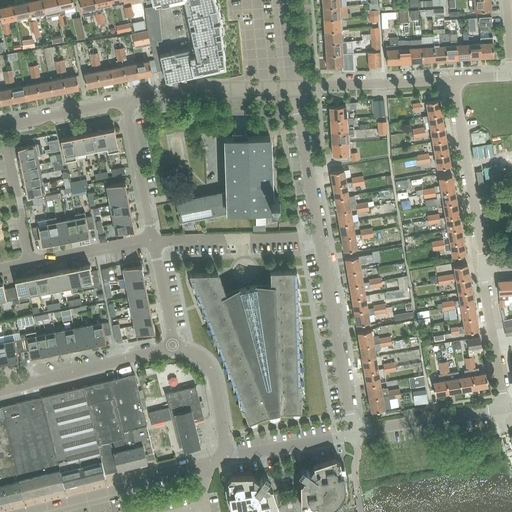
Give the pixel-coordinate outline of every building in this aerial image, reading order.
[(42,0),(33,0),(28,1),(31,15),(30,15),(31,21),(30,22),(31,27),(37,25),(36,20),(35,14),(45,12),(42,0)] [(58,15),(61,15),(60,9),(57,0),(42,0),(45,12),(47,21),(52,20),(51,17),(58,15)] [(64,8),(74,6),(72,0),(57,0),(60,9),(61,15),(58,15),(60,20),(66,19),(65,14),(64,8)] [(94,0),(79,0),(83,16),(95,14),(98,13),(94,0)] [(101,6),(111,4),(109,0),(94,0),(98,13),(95,14),(96,19),(103,17),(101,6)] [(152,0),(154,5),(154,6),(159,5),(180,0),(183,0),(194,47),(159,54),(163,71),(165,81),(171,79),(172,79),(173,79),(174,79),(182,77),(194,74),(194,72),(200,70),(202,69),(202,70),(203,70),(224,65),(218,21),(220,21),(221,23),(213,0),(152,0)] [(469,11),(475,11),(491,10),(489,0),(470,0),(471,5),(469,6),(469,11)] [(16,18),(30,15),(31,15),(28,1),(13,4),(16,18)] [(7,20),(16,18),(13,4),(0,7),(0,15),(1,22),(2,21),(5,34),(10,33),(7,20)] [(147,26),(157,72),(163,71),(159,54),(157,42),(163,41),(159,5),(154,6),(154,5),(151,6),(147,7),(145,7),(147,26)] [(323,19),(340,18),(339,8),(341,8),(341,6),(339,6),(322,7),(323,7),(324,18),(323,18),(323,19)] [(443,8),(433,9),(433,18),(443,17),(443,8)] [(430,11),(406,12),(406,22),(430,21),(430,11)] [(382,28),(388,28),(387,18),(396,18),(395,12),(381,12),(382,28)] [(74,33),(83,31),(80,17),(73,18),(71,18),(74,33)] [(324,31),(340,30),(340,20),(342,20),(342,17),(340,18),(323,19),(324,19),(324,23),(323,23),(323,24),(324,24),(324,30),(324,31)] [(479,27),(491,26),(491,23),(492,23),(491,17),(483,17),(483,18),(478,18),(479,27)] [(130,23),(115,26),(117,33),(131,30),(130,23)] [(37,25),(31,27),(32,32),(30,32),(31,38),(36,38),(34,31),(39,30),(37,25)] [(325,43),(343,42),(343,41),(341,42),(340,32),(343,32),(342,29),(340,30),(324,31),(325,31),(325,42),(324,42),(325,43)] [(434,60),(446,60),(445,42),(445,33),(439,34),(439,42),(433,42),(434,60)] [(457,45),(457,41),(450,41),(450,33),(445,33),(445,42),(446,60),(458,59),(457,45)] [(458,59),(470,58),(469,40),(468,40),(468,34),(463,34),(463,44),(457,45),(458,59)] [(399,63),(397,40),(397,37),(389,38),(389,45),(386,46),(386,49),(387,63),(399,63)] [(480,38),(481,43),(482,57),(494,56),(493,37),(480,38)] [(379,39),(371,40),(372,51),(380,51),(379,39)] [(409,40),(403,40),(403,39),(397,40),(399,63),(411,62),(409,40)] [(421,43),(417,43),(417,39),(409,40),(411,62),(423,61),(421,43)] [(482,57),(481,43),(475,43),(474,40),(469,40),(470,58),(482,57)] [(343,42),(325,43),(326,47),(325,47),(325,48),(326,48),(326,54),(325,54),(325,55),(342,54),(347,53),(346,42),(343,42)] [(423,61),(434,60),(433,42),(427,43),(421,43),(423,61)] [(380,51),(372,51),(367,52),(368,67),(381,66),(380,51)] [(342,59),(353,59),(352,53),(342,54),(325,55),(326,55),(327,66),(326,66),(326,67),(345,66),(345,65),(342,65),(342,59)] [(128,59),(126,59),(122,60),(126,79),(139,76),(136,63),(129,65),(128,59)] [(110,68),(113,81),(126,79),(122,60),(118,61),(116,61),(117,67),(110,68)] [(139,76),(151,74),(152,73),(149,60),(136,63),(139,76)] [(100,84),(113,81),(110,68),(97,71),(100,84)] [(87,87),(100,84),(97,71),(84,74),(87,87)] [(63,78),(65,91),(79,88),(76,75),(63,78)] [(52,93),(65,91),(63,78),(50,81),(52,93)] [(40,96),(52,93),(50,81),(37,83),(40,96)] [(27,99),(40,96),(37,83),(24,86),(27,99)] [(14,101),(27,99),(24,86),(11,88),(14,101)] [(0,102),(0,104),(14,101),(11,88),(0,90),(0,102)] [(371,100),(372,116),(385,115),(384,99),(371,100)] [(428,115),(441,113),(439,100),(426,102),(428,115)] [(345,106),(329,107),(330,112),(329,112),(330,112),(330,118),(329,118),(329,119),(346,118),(346,112),(351,111),(351,110),(356,109),(355,103),(344,104),(345,106)] [(430,128),(444,126),(441,113),(428,115),(428,116),(422,117),(423,123),(429,121),(430,128)] [(330,131),(349,130),(347,130),(347,124),(353,124),(353,118),(349,118),(329,119),(330,119),(331,130),(330,130),(330,131)] [(432,141),(446,139),(444,126),(430,128),(432,141)] [(107,150),(108,154),(109,162),(114,161),(113,153),(119,152),(114,128),(103,130),(107,150)] [(96,152),(107,150),(103,130),(92,132),(96,152)] [(353,130),(349,130),(330,131),(331,131),(331,135),(331,136),(332,142),(331,142),(331,143),(350,142),(350,141),(348,142),(347,135),(349,135),(349,136),(354,136),(353,130)] [(86,154),(96,152),(92,132),(82,134),(86,154)] [(75,156),(86,154),(82,134),(71,137),(75,156)] [(278,203),(278,197),(278,196),(272,197),(270,136),(269,136),(247,136),(246,136),(233,137),(232,137),(225,137),(225,138),(227,191),(176,201),(180,219),(179,219),(179,220),(227,210),(228,211),(272,209),(272,204),(278,203)] [(76,160),(75,156),(71,137),(60,139),(65,162),(76,160)] [(435,154),(448,152),(446,139),(432,141),(435,154)] [(350,142),(331,143),(332,143),(332,154),(332,155),(348,154),(348,142),(350,142)] [(37,155),(39,155),(37,143),(17,147),(20,158),(37,155)] [(437,168),(450,165),(448,152),(435,154),(437,168)] [(39,164),(37,155),(20,158),(18,158),(20,168),(39,164)] [(22,177),(41,174),(39,164),(20,168),(22,177)] [(123,167),(111,170),(112,176),(125,174),(123,167)] [(346,183),(345,178),(343,170),(330,172),(330,173),(331,173),(333,185),(346,183)] [(24,187),(43,183),(41,174),(22,177),(24,187)] [(441,191),(454,189),(452,175),(439,178),(440,185),(433,186),(434,188),(428,189),(430,197),(435,196),(435,192),(441,191)] [(335,198),(335,199),(348,196),(347,188),(352,187),(352,186),(358,185),(357,177),(351,178),(352,182),(346,183),(333,185),(335,198)] [(395,182),(396,190),(408,188),(406,180),(395,182)] [(26,197),(45,193),(49,192),(47,182),(43,183),(24,187),(26,197)] [(108,196),(127,192),(125,182),(106,186),(108,196)] [(443,204),(456,202),(454,189),(441,191),(443,204)] [(110,205),(129,201),(127,192),(108,196),(110,205)] [(335,199),(338,211),(350,209),(356,209),(356,204),(355,201),(349,202),(348,196),(335,199)] [(112,215),(130,211),(129,201),(110,205),(112,215)] [(445,217),(459,215),(456,202),(443,204),(445,217)] [(339,224),(352,222),(350,209),(338,211),(340,224),(339,224)] [(113,224),(132,220),(130,211),(112,215),(113,224)] [(76,218),(79,237),(89,235),(88,229),(94,228),(91,216),(85,217),(85,212),(74,214),(75,218),(76,218)] [(445,217),(439,218),(438,214),(433,215),(434,223),(440,222),(440,224),(446,223),(448,230),(461,228),(459,215),(445,217)] [(61,241),(57,222),(56,216),(46,218),(47,224),(51,243),(61,241)] [(265,231),(265,223),(265,216),(255,216),(255,225),(252,225),(253,231),(265,231)] [(38,226),(32,227),(34,240),(40,239),(41,245),(51,243),(47,224),(46,218),(37,220),(38,226)] [(70,239),(79,237),(76,218),(75,218),(66,220),(70,239)] [(61,241),(70,239),(66,220),(57,222),(61,241)] [(132,220),(113,224),(115,234),(134,230),(132,220)] [(342,237),(355,235),(352,222),(339,224),(339,225),(340,225),(342,237)] [(450,243),(463,241),(461,228),(448,230),(450,243)] [(357,249),(355,241),(355,235),(342,237),(344,250),(343,250),(344,251),(357,249)] [(409,247),(419,247),(419,242),(426,242),(427,237),(410,236),(409,247)] [(450,243),(444,244),(443,240),(437,241),(439,249),(444,248),(445,251),(451,250),(452,256),(465,254),(463,241),(450,243)] [(364,255),(345,259),(346,259),(348,271),(347,272),(359,270),(360,270),(359,264),(366,263),(365,261),(364,255)] [(456,280),(469,277),(467,264),(454,266),(455,274),(443,276),(444,284),(450,283),(450,281),(456,280)] [(78,267),(83,290),(94,288),(100,286),(97,270),(91,271),(89,265),(78,267)] [(124,278),(143,274),(141,265),(122,268),(124,278)] [(72,293),(83,290),(78,267),(68,269),(72,289),(71,289),(72,293)] [(108,268),(101,269),(103,282),(110,280),(108,268)] [(61,291),(71,289),(72,289),(68,269),(57,271),(61,291)] [(297,283),(296,270),(296,269),(270,270),(270,284),(247,285),(226,294),(217,272),(189,273),(191,278),(192,292),(196,291),(198,305),(201,304),(203,318),(206,317),(208,331),(211,330),(213,344),(217,343),(218,357),(222,356),(224,370),(227,369),(229,383),(232,382),(234,396),(237,395),(239,409),(243,407),(248,421),(269,413),(270,415),(271,416),(273,416),(275,416),(276,415),(278,414),(278,413),(279,411),(301,410),(304,395),(301,394),(304,381),(301,380),(303,367),(300,366),(303,353),(300,352),(302,339),(299,338),(302,325),(299,324),(302,311),(298,310),(301,297),(298,296),(301,283),(297,283)] [(347,272),(346,272),(349,285),(361,283),(359,270),(347,272)] [(51,293),(61,291),(57,271),(47,273),(51,293)] [(40,295),(51,293),(47,273),(36,275),(40,295)] [(126,288),(145,284),(143,274),(124,278),(126,288)] [(29,297),(40,295),(36,275),(25,277),(29,297)] [(30,301),(29,297),(25,277),(15,280),(16,286),(10,288),(12,300),(13,304),(30,301)] [(458,293),(471,290),(469,277),(456,280),(458,293)] [(364,289),(375,287),(374,279),(368,280),(369,282),(363,283),(350,285),(352,297),(352,298),(365,296),(364,289)] [(511,279),(498,281),(500,307),(504,306),(504,300),(506,300),(506,293),(511,292),(511,279)] [(12,300),(10,288),(4,289),(3,282),(0,282),(0,303),(7,302),(6,301),(12,300)] [(128,297),(147,293),(145,284),(126,288),(128,297)] [(461,306),(474,303),(471,290),(458,293),(460,300),(453,301),(454,307),(461,306)] [(130,306),(149,303),(147,293),(128,297),(130,306)] [(365,296),(352,298),(355,311),(367,309),(366,301),(370,301),(369,295),(365,296)] [(132,316),(151,312),(149,303),(130,306),(132,316)] [(463,319),(476,316),(474,303),(461,306),(462,313),(457,314),(458,320),(463,319)] [(367,309),(355,311),(357,324),(356,324),(369,322),(368,315),(374,314),(373,308),(367,309)] [(400,319),(414,317),(413,311),(399,313),(400,319)] [(134,325),(153,321),(151,312),(132,316),(134,325)] [(465,332),(478,330),(476,316),(463,319),(464,326),(458,327),(450,328),(451,334),(459,333),(465,332)] [(153,321),(134,325),(136,335),(155,331),(153,321)] [(92,324),(96,343),(106,341),(105,335),(111,334),(108,322),(102,323),(102,322),(92,324)] [(87,345),(96,343),(92,324),(83,326),(87,345)] [(505,337),(511,335),(511,325),(503,327),(505,337)] [(77,347),(87,345),(83,326),(73,328),(77,347)] [(68,349),(77,347),(73,328),(64,330),(68,349)] [(115,342),(122,341),(120,328),(113,329),(115,342)] [(58,350),(68,349),(64,330),(55,332),(58,350)] [(378,336),(372,337),(371,330),(358,332),(358,333),(361,346),(379,342),(378,339),(380,338),(380,336),(378,336)] [(36,335),(35,331),(20,334),(21,340),(20,340),(23,351),(29,350),(30,356),(40,354),(36,335)] [(49,352),(58,350),(55,332),(45,333),(49,352)] [(40,354),(49,352),(45,333),(36,335),(40,354)] [(481,348),(480,338),(479,337),(466,340),(468,349),(481,348)] [(23,351),(20,340),(14,341),(14,340),(4,342),(8,360),(18,359),(17,353),(23,351)] [(0,362),(8,360),(4,342),(0,342),(0,362)] [(375,356),(374,350),(380,349),(379,342),(361,346),(363,358),(362,358),(362,359),(375,356)] [(365,372),(378,370),(375,356),(362,359),(363,359),(365,372)] [(485,373),(479,374),(478,368),(475,368),(471,369),(474,388),(488,386),(485,373)] [(461,391),(474,388),(471,369),(467,370),(463,370),(464,376),(459,377),(461,391)] [(380,382),(379,376),(378,370),(365,372),(367,384),(366,384),(366,385),(380,382)] [(459,377),(453,378),(452,372),(449,373),(445,374),(448,393),(461,391),(459,377)] [(134,373),(83,386),(104,472),(105,472),(147,462),(145,453),(153,451),(134,373)] [(435,395),(448,393),(445,374),(441,374),(438,375),(439,381),(433,382),(432,378),(427,379),(429,391),(434,390),(435,395)] [(387,388),(381,389),(380,382),(366,385),(367,385),(369,398),(382,396),(388,395),(387,391),(389,391),(388,388),(387,389),(387,388)] [(204,419),(199,400),(195,385),(165,393),(168,407),(148,412),(151,423),(172,418),(179,447),(182,446),(183,449),(200,445),(194,421),(204,419)] [(105,475),(104,472),(83,386),(41,396),(63,485),(104,475),(105,475)] [(425,389),(413,391),(414,398),(426,395),(425,389)] [(384,409),(383,403),(389,402),(389,399),(388,395),(382,396),(369,398),(372,410),(371,410),(371,411),(384,409)] [(23,495),(63,485),(41,396),(1,406),(23,495)] [(0,500),(23,495),(1,406),(0,406),(0,500)] [(302,483),(300,483),(301,507),(304,509),(305,510),(318,508),(318,509),(326,507),(331,506),(335,503),(339,500),(340,499),(342,496),(344,491),(345,486),(344,481),(343,473),(342,473),(340,460),(339,460),(335,458),(335,457),(313,465),(316,473),(314,475),(310,472),(304,469),(301,474),(306,477),(302,483)] [(228,479),(227,480),(230,493),(229,493),(230,501),(231,506),(234,510),(235,511),(278,511),(279,510),(280,510),(272,488),(271,489),(265,484),(268,479),(264,476),(260,481),(257,485),(254,483),(254,475),(231,476),(228,479)]
